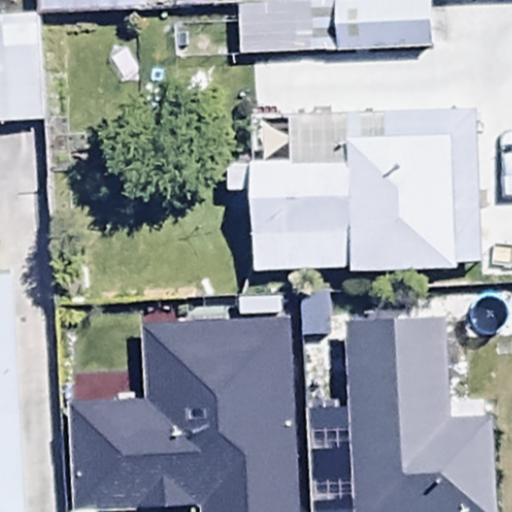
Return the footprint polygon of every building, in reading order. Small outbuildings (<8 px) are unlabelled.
[(433,7),(308,8),(309,60),(434,58),(433,7)] [(0,25),(0,132),(47,130),(41,23),(0,25)] [(478,117),(290,121),(291,170),(230,171),(231,212),(253,212),(255,282),(458,278),(458,273),(481,273),(478,117)] [(0,511),(27,511),(16,275),(0,275),(0,511)] [(312,511),(302,324),(143,332),(146,402),(68,406),(73,511),(312,511)] [(448,327),(348,330),(354,511),(497,511),(495,425),(451,426),(448,327)]
